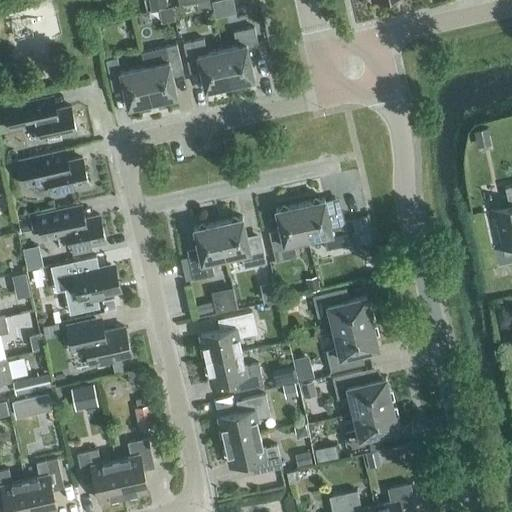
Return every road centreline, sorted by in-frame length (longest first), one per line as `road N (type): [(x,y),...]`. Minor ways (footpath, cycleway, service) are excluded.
road 1 (residential): [(182,511),(196,501),(197,480),(125,176),(131,150),(312,101),(354,68)]
road 2 (residential): [(477,511),(401,197),(405,151),(393,104),(354,68)]
road 3 (unknown): [(131,200),(329,157)]
road 4 (residential): [(511,8),(403,34),(354,68)]
